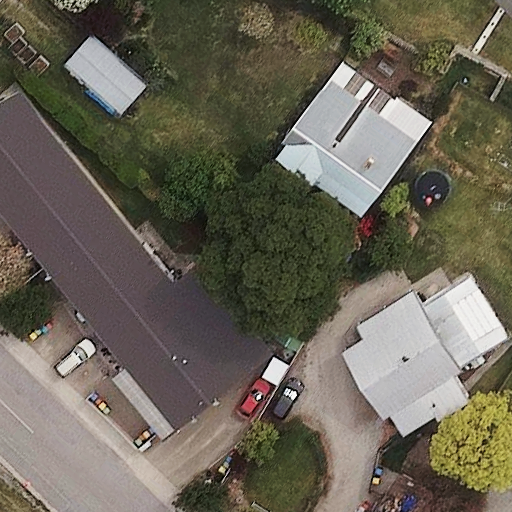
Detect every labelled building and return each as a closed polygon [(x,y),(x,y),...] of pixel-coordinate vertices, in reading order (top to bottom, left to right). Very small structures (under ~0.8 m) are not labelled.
[(104,30),(75,60),(130,113),(159,82),(104,30)] [(336,65),(279,142),(366,205),(423,128),(336,65)] [(169,440),(274,356),(204,268),(186,283),(24,82),(0,100),(0,200),(128,359),(113,371),(169,440)] [(511,339),(468,268),(337,349),(381,420),(511,340),(511,339)] [(401,463),(366,511),(427,511),(442,492),(401,463)]
